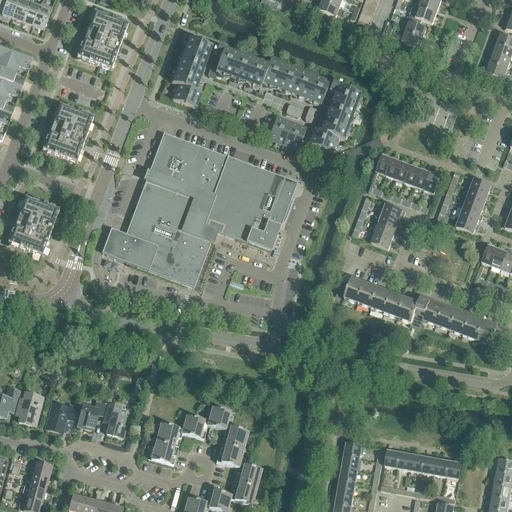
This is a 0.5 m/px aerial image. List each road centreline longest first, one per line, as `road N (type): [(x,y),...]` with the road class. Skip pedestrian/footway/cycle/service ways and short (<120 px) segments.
road 1 (residential): [(271,344),(281,269),(309,192),(306,175),(131,106)]
road 2 (unclassified): [(511,379),(486,383),(271,344)]
road 3 (unclassified): [(271,344),(99,310),(63,289)]
road 4 (residential): [(453,85),(314,30),(302,13),(304,0)]
road 5 (residential): [(384,142),(480,179),(503,102)]
road 6 (residential): [(511,321),(344,260)]
